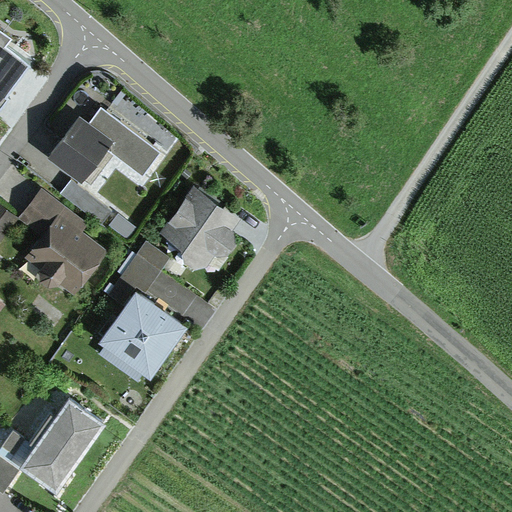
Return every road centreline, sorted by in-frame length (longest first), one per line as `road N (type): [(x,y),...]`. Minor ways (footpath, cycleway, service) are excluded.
road 1 (residential): [(297,214),(86,511)]
road 2 (tertiary): [(297,214),(462,344),(511,394)]
road 3 (track): [(511,41),(358,265)]
road 4 (tertiary): [(95,35),(297,214)]
road 5 (residential): [(95,35),(0,160)]
